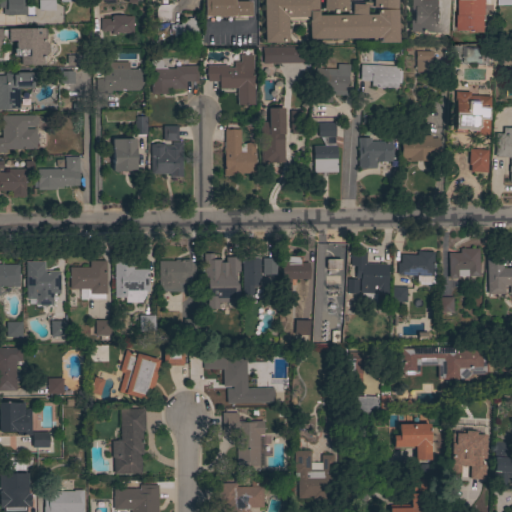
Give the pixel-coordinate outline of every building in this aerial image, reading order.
[(22,0),(22,6),(32,6),(32,15),(2,16),(2,8),(0,8),(0,0),(22,0)] [(54,0),(54,10),(37,10),(37,0),(54,0)] [(233,0),(233,1),(250,1),(250,16),(203,16),(203,0),(233,0)] [(376,16),(376,10),(396,10),(396,43),(376,43),(376,41),(371,41),(371,38),(309,38),(309,21),(287,21),(287,43),(263,43),(263,0),(317,0),(317,16),(376,16)] [(394,0),(394,9),(365,7),(364,15),(349,14),(349,12),(322,11),(322,0),(394,0)] [(439,0),(439,7),(440,7),(439,26),(438,26),(438,33),(434,33),(434,35),(421,34),(421,37),(408,36),(409,21),(412,21),(413,10),(409,10),(409,0),(439,0)] [(470,33),(470,31),(457,31),(457,15),(458,15),(458,0),(486,0),(486,15),(484,15),(485,33),(470,33)] [(169,20),(156,21),(155,5),(169,5),(169,20)] [(132,33),(117,33),(117,35),(111,35),(111,31),(100,31),(100,19),(110,19),(111,16),(112,16),(112,15),(124,15),(124,16),(132,16),(132,33)] [(205,21),(245,21),(245,17),(255,16),(255,40),(253,40),(253,48),(205,48),(205,21)] [(187,20),(187,18),(192,18),(192,20),(196,20),(196,37),(180,37),(180,35),(170,35),(170,25),(180,25),(180,20),(187,20)] [(0,28),(43,28),(43,30),(45,30),(45,39),(43,39),(43,41),(47,45),(47,53),(42,58),(42,64),(19,65),(19,56),(13,56),(13,49),(15,49),(15,40),(7,41),(7,43),(3,43),(3,51),(0,51),(0,28)] [(261,47),(308,46),(308,62),(262,63),(261,47)] [(415,51),(431,52),(430,72),(415,72),(415,51)] [(66,55),(82,55),(82,64),(66,64),(66,55)] [(253,105),(236,105),(236,88),(218,89),(218,82),(207,82),(206,66),(227,65),(227,68),(233,68),(233,63),(239,62),(239,55),(252,55),(253,105)] [(167,89),(167,94),(150,94),(150,60),(162,60),(162,67),(165,67),(167,69),(174,69),(174,66),(197,66),(196,82),(185,81),(185,89),(167,89)] [(128,62),(128,69),(141,69),(141,91),(110,91),(110,93),(103,93),(103,90),(95,90),(95,79),(103,79),(103,70),(108,69),(108,63),(128,62)] [(348,88),(346,88),(346,95),(330,95),(330,103),(318,102),(319,83),(314,83),(315,68),(336,69),(336,64),(349,65),(348,88)] [(397,67),(397,71),(400,71),(400,83),(397,83),(396,88),(370,87),(371,81),(359,81),(360,65),(397,67)] [(73,84),(58,84),(58,72),(73,72),(73,84)] [(0,76),(4,76),(4,73),(7,73),(7,74),(16,74),(16,73),(37,73),(37,82),(34,82),(34,85),(31,85),(31,88),(24,88),(24,86),(18,86),(18,109),(0,109),(0,76)] [(490,96),(487,136),(473,135),(473,131),(465,131),(465,132),(453,132),(455,101),(453,101),(454,91),(469,92),(469,95),(490,96)] [(283,161),(259,161),(259,122),(267,122),(267,108),(283,108),(283,161)] [(302,111),(302,133),(290,133),(290,130),(289,130),(289,111),(302,111)] [(0,116),(35,116),(35,117),(36,117),(36,124),(35,124),(35,127),(25,127),(25,129),(35,129),(35,134),(37,136),(37,143),(35,144),(35,149),(5,149),(5,153),(0,153),(0,116)] [(146,135),(135,135),(135,117),(145,117),(146,135)] [(333,144),(333,146),(335,146),(335,172),(312,172),(312,146),(323,146),(319,137),(317,137),(317,123),(333,123),(334,137),(322,137),(326,144),(333,144)] [(177,126),(177,141),(162,141),(162,126),(177,126)] [(511,127),(511,183),(507,183),(509,158),(507,158),(507,157),(494,156),(495,133),(502,134),(502,127),(511,127)] [(223,148),(223,129),(239,129),(239,151),(245,151),(245,143),(253,143),(253,144),(255,144),(255,148),(254,148),(254,174),(241,174),(241,176),(223,176),(223,148)] [(437,138),(437,159),(400,158),(400,135),(430,136),(430,138),(437,138)] [(391,142),(391,162),(374,162),(374,169),(357,168),(357,138),(370,138),(370,142),(391,142)] [(134,139),(134,171),(111,171),(111,139),(134,139)] [(181,177),(168,177),(168,174),(149,174),(149,144),(154,144),(154,143),(159,143),(159,144),(163,144),(163,146),(171,146),(171,142),(181,142),(181,177)] [(486,173),(469,172),(469,165),(467,165),(468,149),(487,150),(486,173)] [(64,169),(64,157),(78,157),(78,186),(62,186),(62,188),(55,188),(55,190),(36,190),(36,170),(64,169)] [(24,169),(24,197),(11,197),(11,191),(0,191),(0,161),(2,161),(2,169),(0,169),(0,173),(7,173),(7,169),(24,169)] [(478,276),(456,276),(456,278),(447,278),(447,253),(458,253),(458,249),(477,249),(478,276)] [(431,277),(396,275),(397,263),(399,263),(400,254),(416,255),(416,251),(433,252),(431,277)] [(387,265),(386,294),(375,293),(375,304),(359,303),(360,292),(357,292),(357,294),(345,293),(346,279),(355,280),(355,266),(349,266),(349,252),(366,252),(365,264),(387,265)] [(299,263),(308,263),(308,279),(289,279),(289,282),(281,283),(280,265),(281,265),(281,257),(299,256),(299,263)] [(225,258),(238,257),(238,271),(226,272),(225,258)] [(511,294),(508,294),(508,286),(503,286),(503,294),(486,294),(486,257),(502,257),(502,268),(509,268),(509,263),(511,263),(511,294)] [(251,295),(240,295),(241,258),(262,258),(262,286),(251,286),(251,295)] [(274,286),(273,259),(259,259),(260,286),(274,286)] [(113,260),(132,260),(132,269),(147,269),(147,292),(125,292),(125,297),(114,297),(113,260)] [(174,261),(174,260),(189,260),(189,292),(164,292),(164,278),(158,278),(158,261),(174,261)] [(220,289),(214,289),(214,292),(202,291),(202,260),(221,261),(220,289)] [(340,260),(340,269),(325,269),(325,260),(340,260)] [(105,294),(103,294),(103,299),(86,299),(86,296),(79,296),(79,289),(69,289),(69,267),(89,267),(89,261),(105,261),(105,294)] [(59,294),(53,294),(53,296),(51,296),(51,306),(35,306),(35,299),(25,299),(25,262),(43,262),(43,272),(59,272),(59,294)] [(18,287),(0,287),(0,265),(18,265),(18,287)] [(405,302),(390,302),(390,286),(405,287),(405,302)] [(354,314),(352,314),(352,315),(344,315),(344,294),(351,295),(350,299),(355,299),(354,314)] [(452,312),(436,312),(435,298),(451,297),(452,312)] [(154,316),(154,331),(138,331),(138,316),(154,316)] [(199,319),(199,335),(182,335),(182,319),(199,319)] [(110,320),(109,336),(108,336),(108,340),(99,340),(99,336),(94,336),(94,335),(88,334),(88,322),(93,322),(94,320),(110,320)] [(49,322),(65,321),(65,336),(50,337),(49,322)] [(306,337),(306,322),(292,321),(291,336),(306,337)] [(21,337),(5,337),(5,322),(20,322),(21,337)] [(493,347),(494,373),(474,374),(469,379),(441,380),(441,378),(436,379),(436,365),(419,366),(419,376),(402,376),(402,373),(401,373),(400,371),(396,371),(395,355),(400,355),(400,348),(459,348),(493,347)] [(15,391),(0,391),(0,348),(21,348),(21,362),(15,362),(15,391)] [(181,348),(182,365),(162,366),(162,348),(181,348)] [(345,393),(347,348),(363,349),(361,394),(345,393)] [(159,361),(151,387),(150,386),(145,401),(117,392),(123,373),(118,372),(125,350),(159,361)] [(225,403),(225,388),(231,388),(231,387),(222,387),(222,369),(202,369),(202,355),(224,355),(224,360),(246,360),(246,386),(243,386),(243,388),(273,388),(273,403),(225,403)] [(61,394),(46,394),(45,379),(61,378),(61,394)] [(86,393),(96,396),(101,381),(91,378),(86,393)] [(389,396),(389,410),(379,410),(379,396),(389,396)] [(355,397),(354,416),(376,417),(377,398),(355,397)] [(30,435),(16,435),(16,432),(0,432),(0,402),(23,402),(23,409),(29,409),(30,435)] [(481,408),(481,402),(492,403),(489,459),(475,458),(477,421),(461,420),(462,407),(481,408)] [(119,409),(144,409),(144,431),(142,431),(142,456),(140,456),(140,473),(112,474),(112,458),(110,458),(110,441),(119,441),(119,409)] [(258,467),(236,467),(236,438),(222,439),(221,413),(237,413),(237,422),(263,421),(263,435),(258,435),(258,467)] [(323,415),(339,414),(339,434),(323,434),(323,415)] [(428,424),(429,460),(414,460),(413,447),(392,447),(392,436),(398,436),(397,425),(428,424)] [(47,448),(31,448),(31,433),(47,432),(47,448)] [(482,435),(450,434),(448,474),(458,475),(459,467),(467,467),(466,480),(482,480),(483,466),(481,466),(482,435)] [(505,486),(491,485),(493,441),(509,442),(508,458),(511,458),(511,476),(506,476),(505,486)] [(332,499),(312,499),(312,496),(307,496),(307,498),(297,498),(297,478),(293,478),(293,451),(309,451),(309,463),(320,463),(320,455),(332,455),(332,499)] [(0,474),(26,474),(26,494),(29,494),(29,507),(26,507),(26,511),(1,511),(1,508),(0,508),(0,474)] [(424,492),(408,492),(408,478),(424,478),(424,492)] [(248,511),(249,511),(221,511),(221,505),(218,505),(217,484),(237,483),(237,487),(250,487),(250,481),(259,480),(259,487),(262,487),(262,508),(248,508),(248,511)] [(157,511),(130,511),(130,510),(112,509),(113,488),(139,489),(139,485),(157,485),(157,511)] [(82,511),(42,511),(42,489),(71,489),(71,490),(82,490),(82,511)] [(389,511),(389,506),(409,505),(409,495),(424,495),(424,511),(389,511)]
